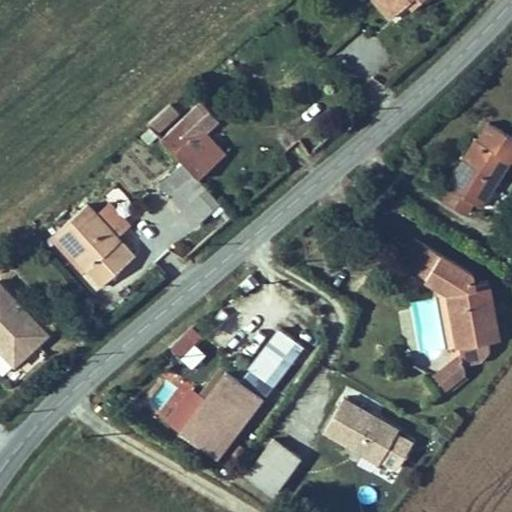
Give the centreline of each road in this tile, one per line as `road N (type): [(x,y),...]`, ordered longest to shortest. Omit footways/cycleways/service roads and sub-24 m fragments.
road 1 (tertiary): [(510,0),(17,437),(0,472)]
road 2 (unknown): [(232,249),(332,311),(328,367),(296,435)]
road 3 (track): [(69,392),(254,511)]
road 4 (unknown): [(354,142),(505,248)]
